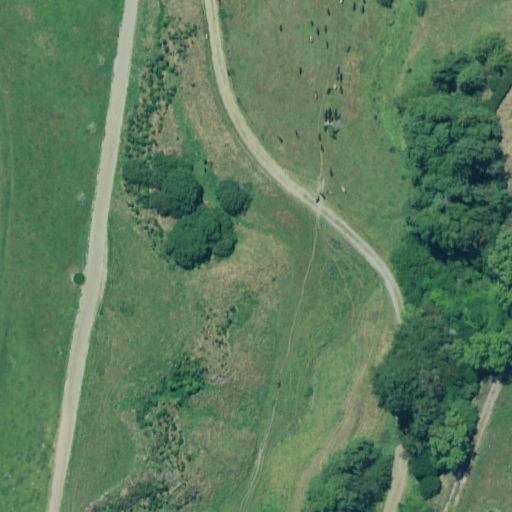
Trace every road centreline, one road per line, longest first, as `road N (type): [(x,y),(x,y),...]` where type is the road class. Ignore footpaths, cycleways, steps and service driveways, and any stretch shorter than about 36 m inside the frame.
road 1 (track): [(391,511),(411,395),(382,295),(324,214),(239,131),(215,0)]
road 2 (track): [(58,511),(132,0)]
road 3 (track): [(511,380),(454,511)]
